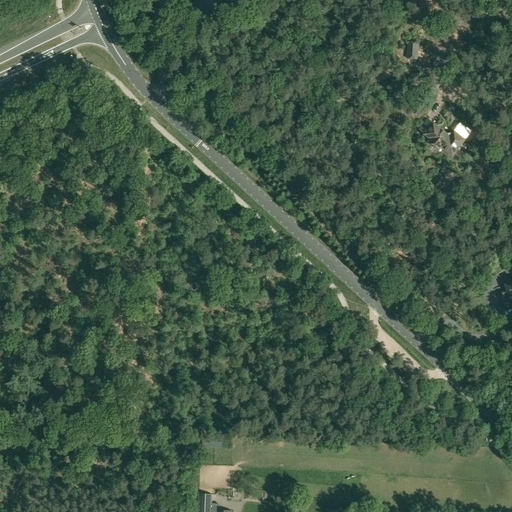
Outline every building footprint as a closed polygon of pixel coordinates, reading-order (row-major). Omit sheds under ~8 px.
[(417,59),(417,42),(409,41),(407,58),(417,59)] [(485,53),(480,50),(476,56),(481,59),(485,53)] [(457,150),(465,140),(472,132),(460,123),(451,135),(448,135),(428,119),(419,130),(431,139),(429,142),(439,150),(441,148),(448,153),(453,147),(457,150)] [(468,203),(461,194),(458,196),(464,205),(468,203)] [(501,303),(500,295),(492,296),(493,304),(501,303)] [(202,446),(220,447),(221,437),(212,436),(213,432),(204,432),(203,436),(199,436),(198,444),(202,444),(202,446)] [(231,511),(220,511),(220,504),(211,504),(212,495),(201,495),(199,494),(198,511),(231,511)]
